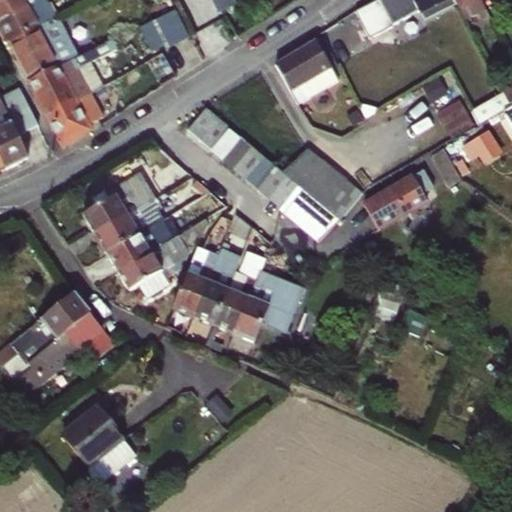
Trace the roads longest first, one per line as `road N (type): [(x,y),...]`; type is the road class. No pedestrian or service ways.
road 1 (residential): [(20,189),(339,0)]
road 2 (residential): [(20,189),(88,293),(144,328)]
